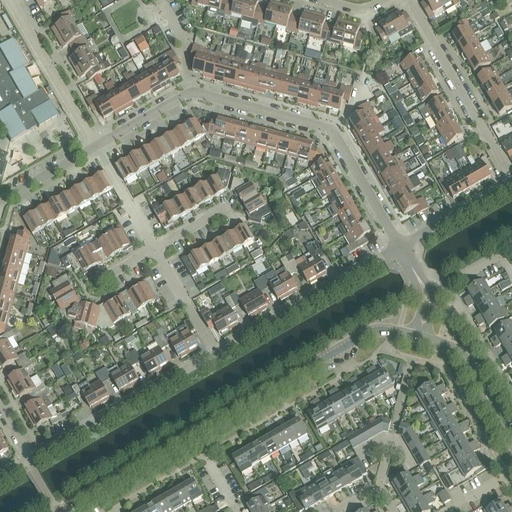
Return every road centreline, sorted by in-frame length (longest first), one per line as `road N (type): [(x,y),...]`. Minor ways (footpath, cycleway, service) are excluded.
road 1 (tertiary): [(59,511),(369,331),(399,332)]
road 2 (residential): [(399,246),(331,129),(191,92)]
road 3 (residential): [(26,458),(214,352)]
road 4 (residential): [(214,352),(399,246)]
road 5 (residential): [(511,180),(407,0)]
road 6 (residential): [(10,0),(95,146)]
road 7 (tertiary): [(511,440),(464,357),(418,337)]
road 8 (residential): [(511,180),(399,246)]
